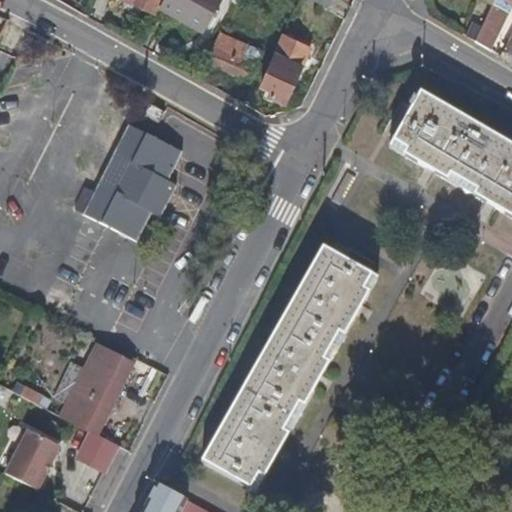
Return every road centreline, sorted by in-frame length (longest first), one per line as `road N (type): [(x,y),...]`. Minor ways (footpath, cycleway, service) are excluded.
road 1 (residential): [(122,511),(308,163)]
road 2 (residential): [(308,163),(13,0)]
road 3 (residential): [(511,293),(384,511)]
road 4 (residential): [(308,163),(385,16)]
road 5 (residential): [(385,16),(511,89)]
